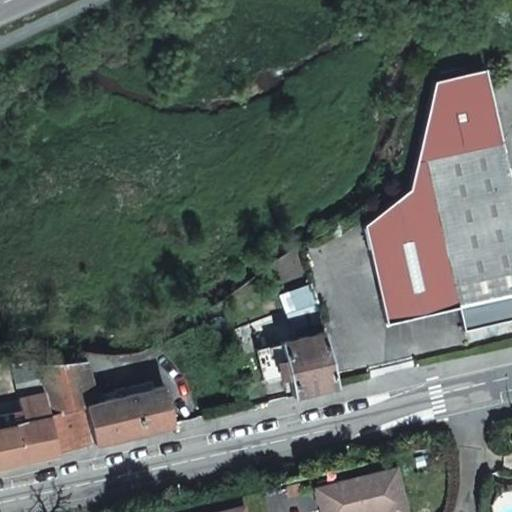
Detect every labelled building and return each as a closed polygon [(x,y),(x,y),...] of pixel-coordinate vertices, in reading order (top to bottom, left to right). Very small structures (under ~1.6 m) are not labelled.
[(511,318),(511,191),(499,141),(481,68),(430,81),(413,190),(364,222),(389,322),(461,304),(467,328),(511,318)] [(319,319),(316,303),(292,309),(295,325),(319,319)] [(201,319),(211,338),(221,333),(211,313),(201,319)] [(291,395),(335,385),(323,331),(279,341),(291,395)] [(73,447),(93,443),(83,401),(93,398),(86,360),(37,364),(38,371),(41,381),(43,391),(54,451),(73,447)] [(131,434),(171,424),(161,383),(142,388),(138,367),(115,372),(120,394),(98,398),(93,398),(83,401),(93,443),(131,434)] [(0,461),(54,451),(43,391),(19,396),(24,421),(0,425),(0,461)] [(402,511),(394,472),(314,491),(319,511),(402,511)]
